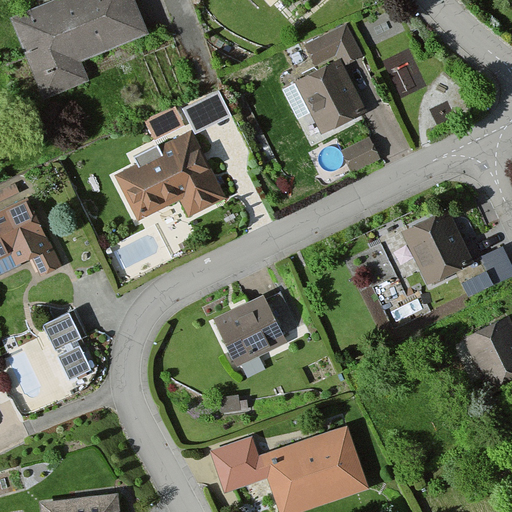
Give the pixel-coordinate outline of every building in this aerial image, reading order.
[(129,0),(60,0),(11,20),(43,101),(85,84),(76,61),(144,35),(129,0)] [(303,47),(313,66),(335,56),(338,62),(340,67),(359,58),(344,27),(303,47)] [(338,62),(292,83),(318,135),(363,113),(340,67),(338,62)] [(182,105),(195,130),(232,113),(220,87),(182,105)] [(186,217),(223,199),(189,133),(155,150),(158,155),(115,176),(137,221),(178,201),(186,217)] [(379,158),(367,137),(342,151),(354,172),(379,158)] [(26,202),(0,214),(0,261),(9,257),(14,267),(31,258),(39,276),(58,267),(26,202)] [(471,265),(446,211),(398,234),(424,287),(471,265)] [(283,345),(259,298),(214,321),(238,368),(283,345)] [(69,314),(43,326),(55,351),(65,346),(68,352),(59,357),(70,380),(91,370),(79,346),(74,349),(72,343),(81,339),(69,314)] [(511,381),(511,336),(503,319),(458,342),(486,395),(511,381)] [(308,511),(366,491),(344,430),(257,461),(249,440),(211,454),(225,494),(268,479),(280,511),(308,511)] [(117,511),(115,496),(41,504),(41,511),(117,511)]
